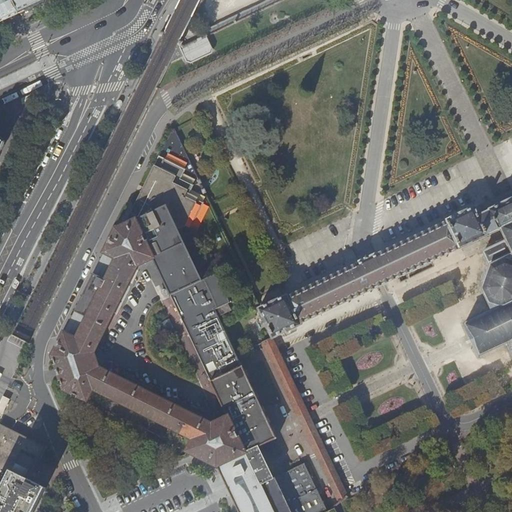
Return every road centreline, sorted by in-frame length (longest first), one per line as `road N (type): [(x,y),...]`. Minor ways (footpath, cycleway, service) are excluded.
road 1 (primary): [(0,277),(88,101),(120,9)]
road 2 (secondary): [(120,9),(0,66)]
